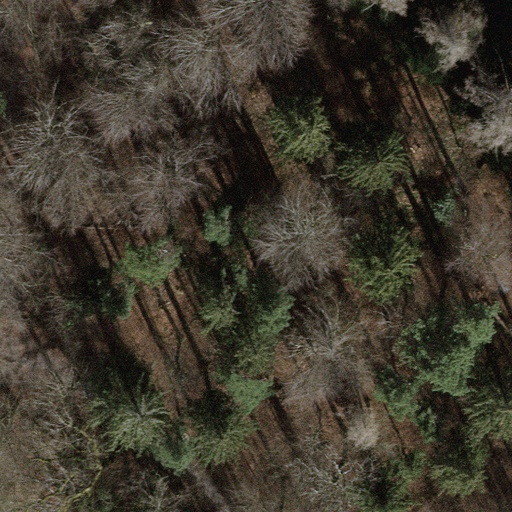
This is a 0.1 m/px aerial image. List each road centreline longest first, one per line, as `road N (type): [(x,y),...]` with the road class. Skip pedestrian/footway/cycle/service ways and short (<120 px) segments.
road 1 (track): [(14,348),(5,224),(51,0)]
road 2 (track): [(0,360),(14,348),(195,475),(229,511)]
